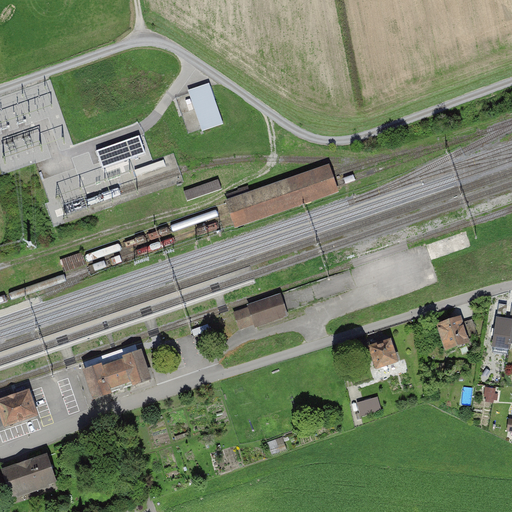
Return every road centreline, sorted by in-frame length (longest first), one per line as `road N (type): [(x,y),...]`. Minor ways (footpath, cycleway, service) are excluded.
road 1 (track): [(511,82),(334,140),(306,135),(155,40),(0,88)]
road 2 (unclassified): [(0,454),(199,379),(511,285)]
road 3 (track): [(268,112),(273,159),(262,173),(194,206),(0,266)]
